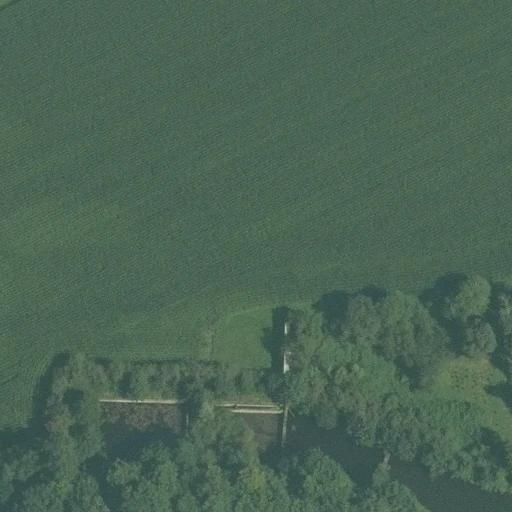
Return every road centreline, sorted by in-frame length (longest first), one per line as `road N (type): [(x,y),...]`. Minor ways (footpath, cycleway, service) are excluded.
road 1 (track): [(511,294),(257,330)]
road 2 (track): [(110,511),(311,511)]
